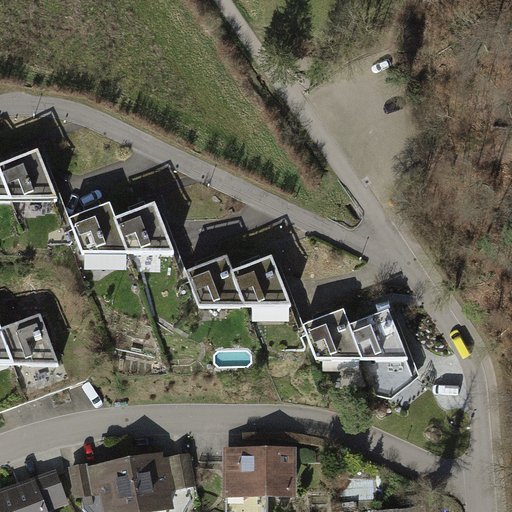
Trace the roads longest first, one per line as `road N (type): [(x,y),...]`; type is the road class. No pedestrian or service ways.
road 1 (residential): [(479,482),(309,420),(144,415),(72,426),(0,450)]
road 2 (residential): [(400,255),(360,246),(93,116),(43,102),(0,104)]
road 3 (residential): [(400,255),(476,372),(479,482)]
